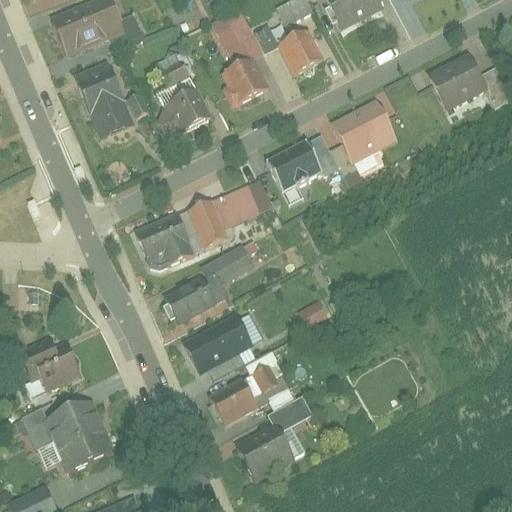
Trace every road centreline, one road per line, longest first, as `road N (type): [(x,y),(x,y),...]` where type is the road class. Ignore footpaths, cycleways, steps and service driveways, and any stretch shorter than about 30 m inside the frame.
road 1 (residential): [(511,4),(84,233)]
road 2 (residential): [(84,233),(209,511)]
road 3 (residential): [(0,29),(84,233)]
